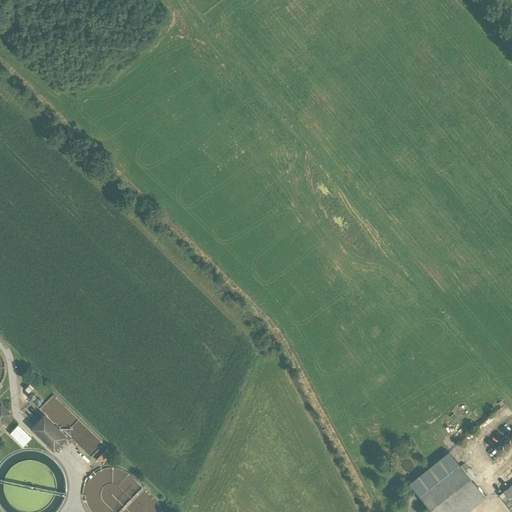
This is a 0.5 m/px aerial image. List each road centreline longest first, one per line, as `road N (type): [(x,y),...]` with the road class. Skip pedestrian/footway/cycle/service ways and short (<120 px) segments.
road 1 (track): [(184,511),(277,330),(376,511)]
road 2 (track): [(277,330),(0,59)]
